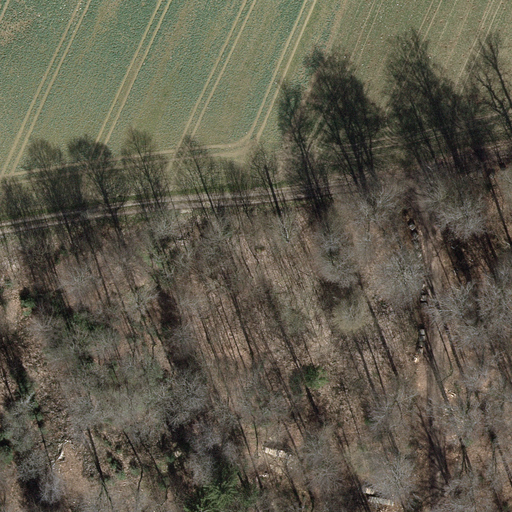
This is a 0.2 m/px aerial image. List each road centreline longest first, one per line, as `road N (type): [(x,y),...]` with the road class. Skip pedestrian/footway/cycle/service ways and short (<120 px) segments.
road 1 (track): [(511,158),(0,233)]
road 2 (track): [(429,168),(445,511)]
